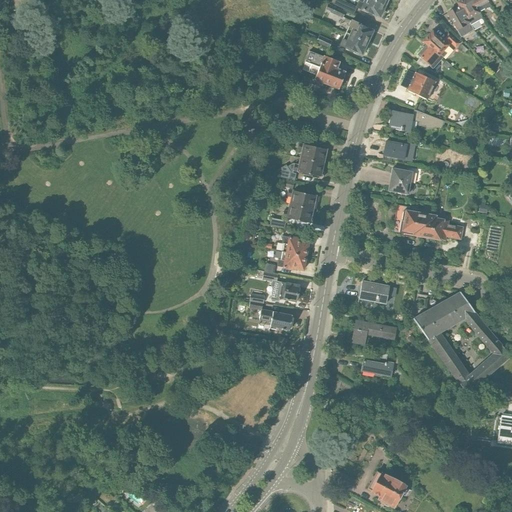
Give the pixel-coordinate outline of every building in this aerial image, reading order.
[(48,0),(34,0),(41,15),(52,11),(48,0)] [(346,10),(349,4),(339,0),(338,0),(336,6),(346,10)] [(384,6),(372,0),(359,0),(356,7),(379,17),(384,6)] [(471,0),(462,0),(457,3),(459,6),(460,6),(470,25),(482,18),(476,7),(471,0)] [(471,0),(476,7),(482,4),(485,9),(490,6),(486,0),(471,0)] [(342,18),(345,11),(328,4),(325,10),(330,12),(329,13),(342,18)] [(460,6),(459,6),(448,13),(457,29),(460,34),(461,34),(462,35),(473,29),(470,25),(460,6)] [(494,12),(491,15),(497,20),(500,16),(494,12)] [(351,21),(346,33),(367,42),(373,31),(351,21)] [(424,41),(427,44),(438,55),(449,44),(449,45),(451,43),(455,48),(459,44),(449,34),(443,41),(433,31),(424,41)] [(367,42),(346,33),(341,45),(362,54),(367,42)] [(329,48),(332,41),(319,35),(316,42),(329,48)] [(441,58),(438,55),(427,44),(417,54),(421,57),(415,63),(425,70),(429,65),(432,68),(441,58)] [(464,53),(467,50),(461,45),(458,48),(464,53)] [(339,62),(324,56),(324,57),(310,52),(306,62),(320,68),(315,80),(339,89),(345,72),(337,69),(339,62)] [(446,62),(443,66),(448,70),(451,67),(446,62)] [(502,81),(511,70),(505,64),(495,75),(502,81)] [(414,75),(407,71),(400,85),(408,89),(407,91),(427,100),(436,81),(416,72),(414,75)] [(444,122),(414,110),(412,116),(391,112),(389,125),(401,127),(400,131),(409,132),(411,121),(418,122),(418,126),(425,126),(426,129),(442,128),(444,122)] [(406,160),(408,153),(405,152),(406,146),(386,142),(383,155),(406,160)] [(303,150),(301,158),(323,163),(325,155),(328,156),(329,150),(300,144),(298,149),(303,150)] [(323,163),(301,158),(299,166),(292,164),(287,167),(286,165),(276,171),(279,177),(294,181),(296,174),(293,173),(293,171),(323,177),(324,172),(321,171),(323,163)] [(392,168),(390,180),(410,183),(412,172),(392,168)] [(292,189),(294,182),(283,179),(282,186),(292,189)] [(410,183),(390,180),(388,191),(408,195),(410,183)] [(292,196),(290,204),(312,210),(314,202),(317,202),(318,196),(288,189),(286,195),(292,196)] [(486,213),(487,205),(485,205),(485,203),(480,202),(479,212),(486,213)] [(312,210),(290,204),(288,211),(283,210),(282,217),(312,224),(313,218),(311,217),(312,210)] [(423,237),(425,225),(429,226),(431,219),(431,216),(407,212),(408,207),(397,205),(392,234),(403,236),(404,230),(415,232),(414,235),(423,237)] [(284,229),(286,221),(271,218),(270,226),(284,229)] [(425,225),(423,237),(444,240),(445,236),(460,239),(462,229),(447,226),(447,222),(431,219),(429,226),(425,225)] [(283,244),(282,252),(305,256),(306,255),(308,255),(309,251),(307,249),(308,242),(297,240),(298,239),(282,236),(281,243),(283,244)] [(282,252),(280,259),(278,258),(276,266),(291,270),(292,268),(303,270),(304,263),(307,263),(307,259),(305,257),(305,256),(282,252)] [(274,273),(275,265),(266,264),(264,271),(274,273)] [(276,282),(278,274),(264,271),(263,275),(260,274),(259,278),(263,279),(276,282)] [(295,301),(299,286),(280,282),(278,288),(273,287),(271,299),(278,301),(279,298),(295,301)] [(385,304),(388,287),(362,282),(359,299),(385,304)] [(486,327),(460,292),(413,319),(466,394),(511,356),(486,327)] [(250,302),(262,304),(264,296),(251,294),(250,302)] [(289,331),(292,316),(262,309),(262,306),(249,304),(248,308),(261,310),(259,320),(271,322),(270,329),(278,330),(278,329),(289,331)] [(394,338),(396,329),(356,321),(352,342),(364,344),(365,337),(367,337),(367,333),(394,338)] [(380,365),(363,361),(361,371),(381,375),(381,377),(390,379),(392,366),(380,364),(380,365)] [(511,417),(501,416),(498,436),(511,438),(511,417)] [(462,468),(459,474),(467,478),(470,472),(462,468)] [(382,475),(373,492),(382,497),(381,500),(394,508),(405,488),(387,477),(388,476),(384,474),(384,476),(382,475)]
